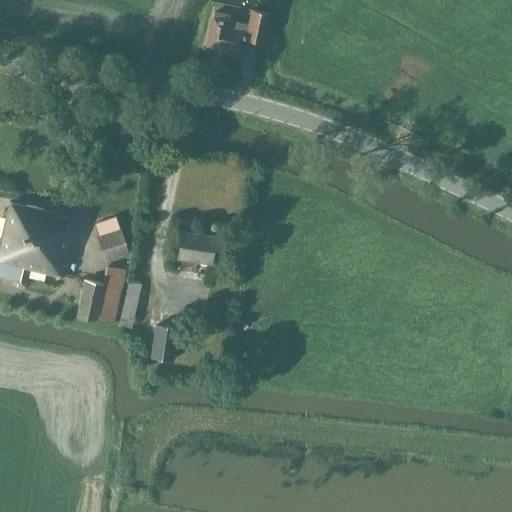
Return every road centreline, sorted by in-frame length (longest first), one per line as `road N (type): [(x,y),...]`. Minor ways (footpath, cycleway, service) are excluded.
road 1 (tertiary): [(511,212),(299,117),(237,99),(0,64)]
road 2 (track): [(511,451),(183,423),(153,438),(133,488)]
